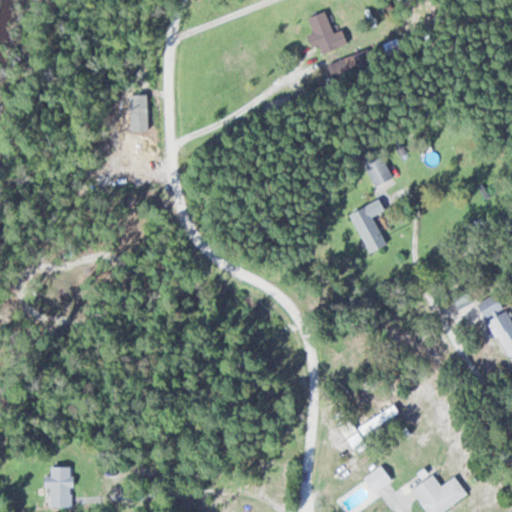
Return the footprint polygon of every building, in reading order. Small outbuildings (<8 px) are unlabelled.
[(305,18),(311,31),(304,34),(310,47),(316,44),(320,53),(338,44),(320,10),(305,18)] [(390,176),(379,156),(362,165),(373,185),(390,176)] [(348,213),(366,252),(383,244),(365,205),(348,213)] [(511,325),(501,309),(496,312),(492,307),(480,314),(503,350),(511,344),(511,325)] [(360,478),(371,493),(389,479),(379,465),(360,478)] [(45,507),(69,507),(69,466),(47,466),(47,477),(39,477),(39,490),(45,490),(45,507)] [(453,475),(438,485),(430,473),(409,488),(425,511),(439,511),(466,494),(453,475)]
